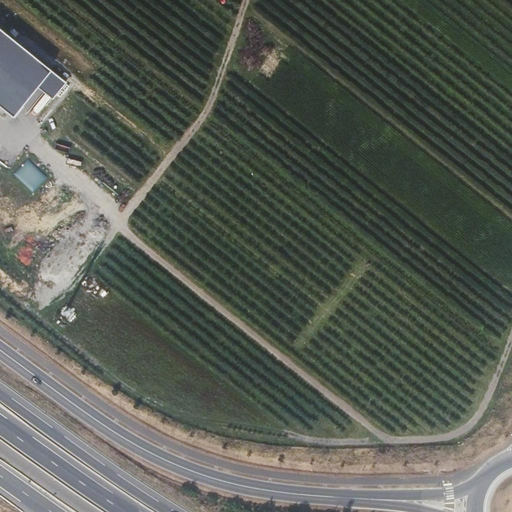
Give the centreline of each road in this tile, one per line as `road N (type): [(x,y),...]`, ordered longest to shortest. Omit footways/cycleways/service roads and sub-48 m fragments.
road 1 (primary): [(0,350),(173,463),(283,492),(406,501)]
road 2 (motorway): [(167,511),(0,396)]
road 3 (trunk): [(129,511),(0,425)]
